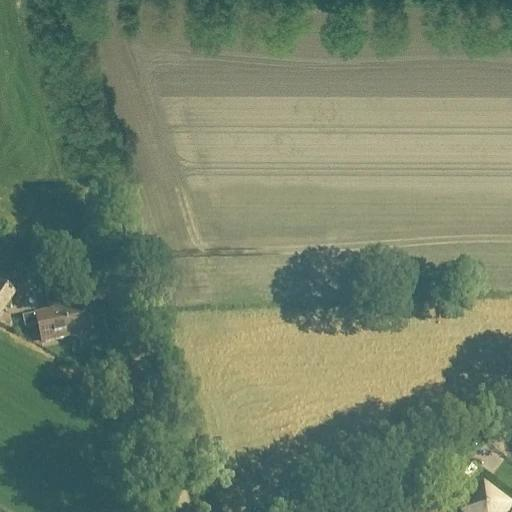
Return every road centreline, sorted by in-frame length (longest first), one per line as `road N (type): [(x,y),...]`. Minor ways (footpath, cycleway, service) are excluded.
road 1 (track): [(38,0),(182,511)]
road 2 (unclassified): [(310,511),(511,395)]
